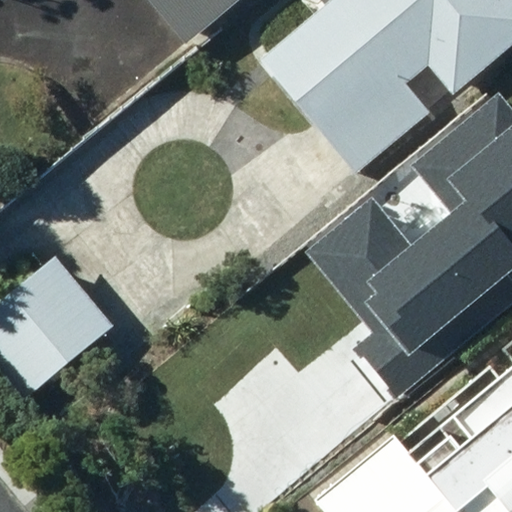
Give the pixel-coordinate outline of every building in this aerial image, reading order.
[(160,0),(201,51),(265,0),(160,0)] [(511,0),(355,0),(275,65),(364,175),(439,114),(417,87),(443,66),(469,98),(511,62),(511,0)] [(491,110),(447,144),(466,168),(509,134),(491,110)] [(511,142),(440,200),(504,280),(511,273),(511,142)] [(67,262),(0,317),(0,352),(40,401),(125,331),(67,262)] [(474,267),(410,320),(440,356),(504,303),(474,267)] [(511,511),(511,398),(429,464),(414,444),(332,509),(334,511),(511,511)]
